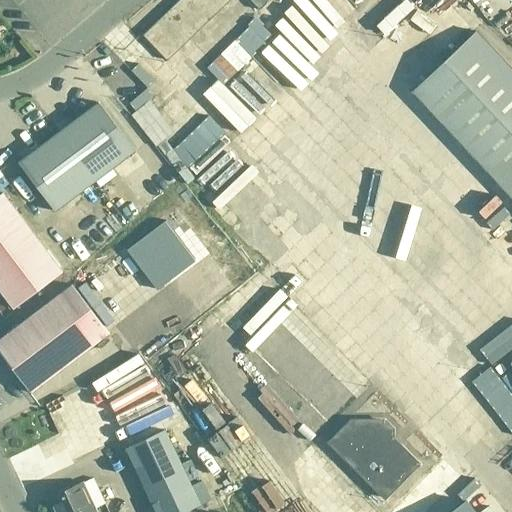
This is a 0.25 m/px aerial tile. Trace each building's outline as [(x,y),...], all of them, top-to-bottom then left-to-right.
[(179,0),(141,37),(166,63),(231,0),(179,0)] [(511,72),(475,33),(410,94),(511,201),(511,72)] [(133,152),(97,104),(17,164),(54,212),(133,152)] [(0,196),(0,295),(12,311),(61,274),(2,195),(0,196)] [(71,286),(0,340),(0,355),(30,395),(108,336),(71,286)] [(129,296),(122,304),(140,320),(147,312),(129,296)] [(328,445),(384,500),(418,466),(392,440),(392,431),(383,422),(350,422),(328,445)] [(125,450),(153,511),(188,511),(210,502),(201,482),(190,488),(163,432),(125,450)] [(52,511),(91,511),(94,511),(81,485),(47,501),(52,511)] [(471,511),(465,503),(452,511),(471,511)]
